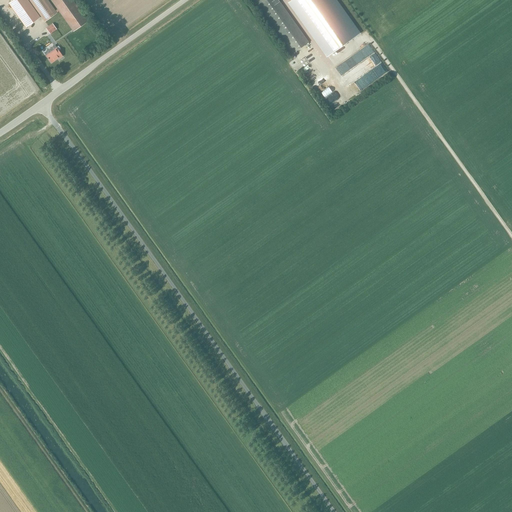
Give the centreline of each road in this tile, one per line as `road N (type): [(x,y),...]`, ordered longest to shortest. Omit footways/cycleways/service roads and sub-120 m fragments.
road 1 (unclassified): [(333,511),(40,104)]
road 2 (unclassified): [(40,104),(185,0)]
